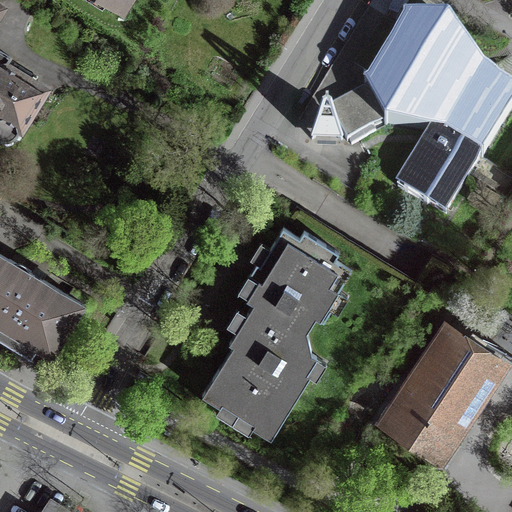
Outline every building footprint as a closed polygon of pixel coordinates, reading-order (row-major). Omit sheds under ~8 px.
[(104,0),(118,8),(123,0),(104,0)] [(409,1),(407,0),(396,0),(393,6),(402,12),(409,1)] [(329,108),(336,119),(333,121),(327,110),(309,140),(343,140),(338,130),(341,129),(347,141),(349,140),(352,145),(376,132),(373,126),(383,120),(385,123),(384,124),(386,126),(387,124),(433,131),(478,159),(480,157),(479,157),(511,104),(511,91),(473,67),(476,65),(446,25),(405,24),(403,25),(395,20),(363,73),(372,78),(369,83),(364,85),(365,88),(329,108)] [(0,49),(0,138),(5,141),(11,140),(16,136),(21,128),(24,124),(28,123),(32,120),(34,114),(33,109),(45,89),(5,65),(11,57),(0,49)] [(478,159),(433,131),(398,187),(427,205),(429,203),(445,214),(478,159)] [(296,206),(283,226),(301,236),(305,230),(340,251),(335,259),(351,269),(425,314),(454,266),(432,253),(416,279),(296,206)] [(252,302),(246,313),(311,352),(306,331),(316,315),(321,318),(351,269),(335,259),(340,251),(305,230),(301,236),(283,226),(253,273),(259,277),(245,298),(252,302)] [(90,312),(0,257),(0,329),(1,330),(58,364),(90,312)] [(234,342),(201,397),(270,438),(319,357),(311,352),(246,313),(230,339),(234,342)] [(498,363),(448,330),(409,389),(414,392),(393,423),(433,449),(454,419),(459,422),(498,363)] [(85,511),(54,492),(41,511),(85,511)]
